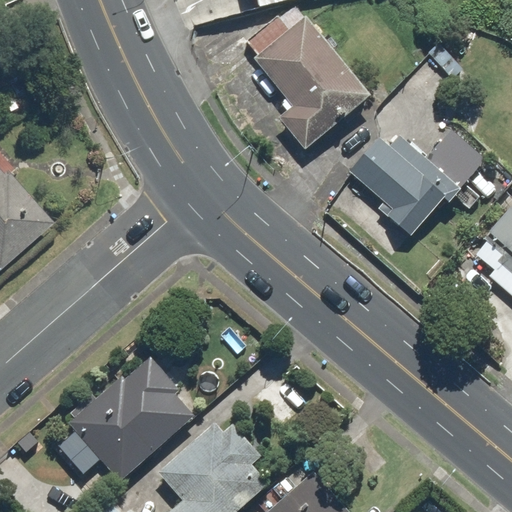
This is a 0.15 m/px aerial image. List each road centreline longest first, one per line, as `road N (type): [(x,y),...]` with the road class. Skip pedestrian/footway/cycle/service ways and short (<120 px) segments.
road 1 (primary): [(202,188),(511,458)]
road 2 (residential): [(0,359),(202,188)]
road 3 (primary): [(101,0),(138,87),(202,188)]
